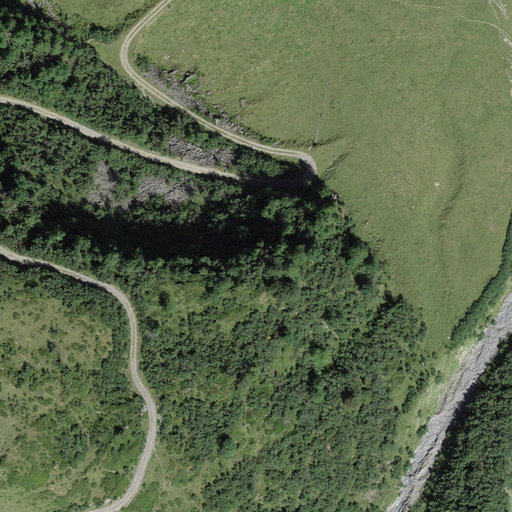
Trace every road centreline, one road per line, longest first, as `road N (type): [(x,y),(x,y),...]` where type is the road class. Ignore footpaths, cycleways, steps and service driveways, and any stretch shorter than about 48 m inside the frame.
road 1 (track): [(167,0),(119,49),(126,64),(249,141),(307,160),(314,171),(303,180),(165,162),(0,100)]
road 2 (track): [(0,257),(100,295),(111,313),(136,433),(120,496),(98,511)]
